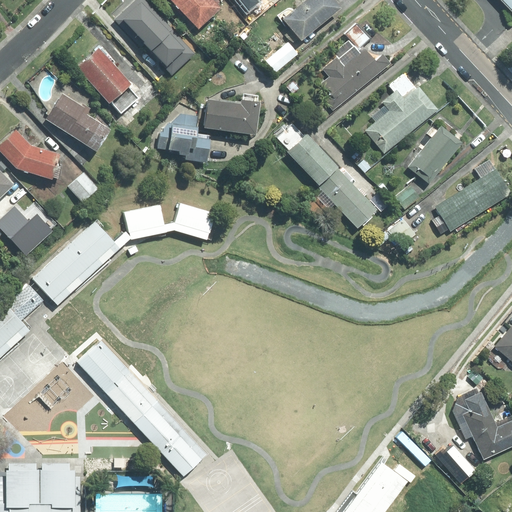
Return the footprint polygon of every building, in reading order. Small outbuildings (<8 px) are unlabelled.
[(193,54),(141,0),(130,0),(112,17),(169,77),(193,54)] [(216,8),(208,0),(163,0),(193,31),(216,8)] [(240,0),(249,11),(260,3),(257,0),(240,0)] [(287,6),(275,16),(297,42),(335,10),(326,0),(302,0),(290,10),(287,6)] [(511,0),(494,0),(511,18),(511,0)] [(348,40),(330,55),(333,59),(321,70),(327,77),(317,85),(328,99),(324,102),(331,111),(380,72),(360,47),(369,40),(356,24),(343,34),(348,40)] [(295,55),(285,43),(264,62),(274,73),(295,55)] [(136,101),(125,88),(127,86),(96,48),(74,67),(105,105),(108,102),(118,115),(136,101)] [(374,122),(363,131),(381,154),(434,111),(404,74),(387,87),(392,93),(381,102),(383,105),(369,116),(374,122)] [(88,111),(59,93),(41,121),(93,153),(107,130),(85,116),(88,111)] [(236,105),(203,100),(199,129),(251,136),(256,104),(253,104),(254,97),(240,95),(239,101),(237,101),(236,105)] [(333,206),(355,230),(375,210),(303,134),(301,135),(290,123),(274,138),(285,150),(282,153),(318,191),(313,196),(328,211),(333,206)] [(165,140),(157,139),(156,149),(174,152),(174,156),(183,157),(184,150),(187,151),(186,161),(204,164),(207,140),(194,138),(195,134),(193,134),(193,128),(168,125),(165,140)] [(0,156),(10,167),(47,179),(47,177),(55,180),(63,157),(29,146),(13,128),(0,140),(0,156)] [(426,185),(458,144),(437,128),(405,169),(426,185)] [(510,195),(488,160),(473,170),(478,179),(432,207),(437,216),(429,221),(438,236),(446,231),(447,233),(510,195)] [(81,172),(65,186),(79,203),(96,189),(81,172)] [(0,193),(9,186),(0,176),(0,193)] [(418,199),(409,186),(393,197),(403,210),(418,199)] [(413,234),(401,220),(386,232),(397,246),(413,234)] [(33,279),(58,307),(120,251),(95,223),(33,279)] [(4,224),(0,227),(0,239),(9,249),(19,240),(4,224)] [(389,237),(382,230),(371,240),(378,247),(389,237)] [(0,311),(0,354),(45,312),(23,290),(0,311)] [(69,306),(50,322),(115,399),(134,383),(69,306)] [(492,346),(511,363),(511,327),(510,326),(492,346)] [(466,411),(460,414),(479,460),(511,445),(511,421),(511,420),(494,428),(479,392),(462,400),(466,411)] [(206,460),(152,401),(127,423),(181,482),(206,460)] [(457,451),(441,465),(459,484),(474,470),(457,451)] [(77,511),(77,466),(3,467),(4,487),(0,487),(0,511),(77,511)] [(509,511),(511,510),(511,506),(503,497),(487,511),(509,511)]
